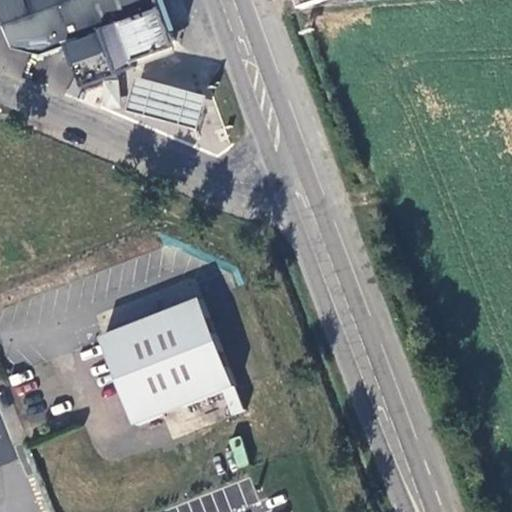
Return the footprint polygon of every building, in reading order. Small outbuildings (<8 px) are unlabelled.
[(176,42),(161,0),(0,0),(0,5),(16,53),(43,60),(71,46),(83,78),(89,83),(169,54),(176,42)] [(301,0),(305,10),(338,0),(301,0)] [(58,88),(66,92),(89,83),(83,78),(71,46),(43,60),(58,88)] [(211,98),(142,79),(133,112),(203,132),(211,98)] [(203,295),(103,334),(138,422),(225,388),(237,383),(238,383),(203,295)] [(237,383),(225,388),(234,412),(246,407),(237,383)]
